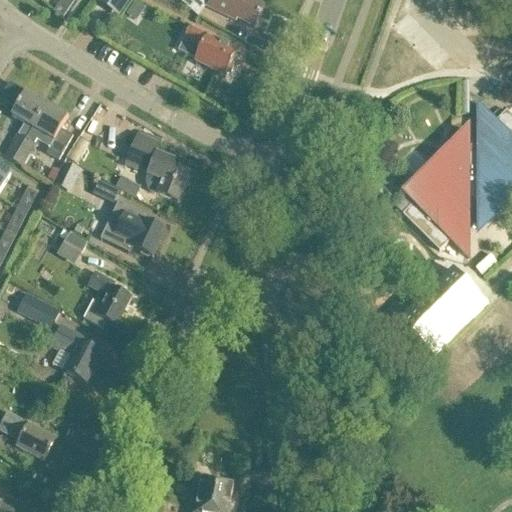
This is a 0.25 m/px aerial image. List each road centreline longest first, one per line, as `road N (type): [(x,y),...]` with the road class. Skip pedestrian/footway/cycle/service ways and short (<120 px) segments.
road 1 (unclassified): [(105,511),(200,317),(221,306),(285,305)]
road 2 (residential): [(287,167),(168,118),(23,29)]
road 3 (tertiary): [(297,511),(285,305)]
road 4 (tertiary): [(287,167),(334,0)]
road 5 (tertiary): [(285,305),(287,167)]
